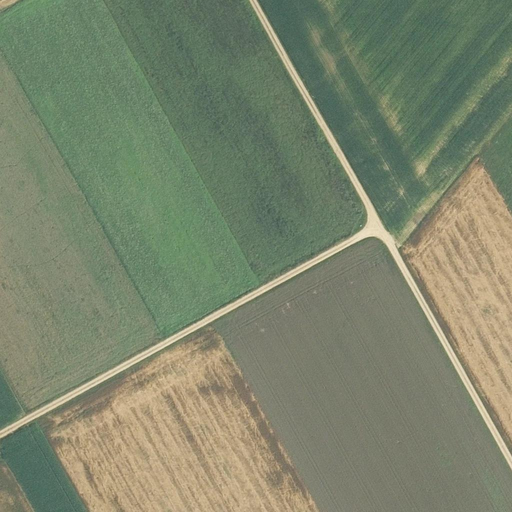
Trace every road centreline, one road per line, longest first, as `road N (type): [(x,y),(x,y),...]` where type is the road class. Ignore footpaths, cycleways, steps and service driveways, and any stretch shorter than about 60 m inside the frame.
road 1 (track): [(378,225),(0,436)]
road 2 (track): [(511,462),(378,225)]
road 3 (track): [(250,0),(378,225)]
